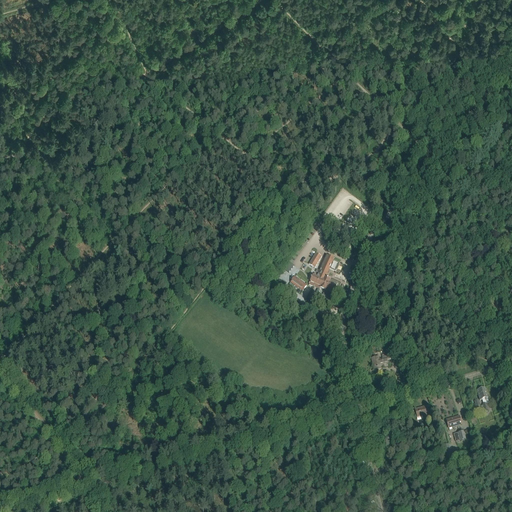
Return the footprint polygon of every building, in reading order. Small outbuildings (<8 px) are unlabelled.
[(316,254),(309,265),(315,268),(322,257),(316,254)] [(337,284),(325,278),(329,269),(335,272),(339,264),(333,261),(334,259),(327,256),(325,260),(318,275),(314,274),(309,285),(320,290),(321,288),(322,289),(323,290),(328,292),(327,293),(329,294),(330,293),(333,294),(335,290),(336,290),(337,289),(335,288),(337,284)] [(294,266),(291,263),(285,270),(289,273),(294,266)] [(307,286),(295,277),(291,282),(303,291),(307,286)] [(381,369),(380,364),(387,362),(387,359),(392,358),(390,353),(382,355),(383,359),(379,360),(379,357),(371,359),(374,371),(381,369)] [(485,389),(477,391),(480,401),(483,400),(483,402),(484,404),(483,405),(484,410),(488,409),(487,404),(489,403),(488,398),(485,389)] [(427,406),(415,410),(417,417),(423,415),(424,419),(428,418),(426,414),(429,414),(427,406)] [(458,417),(446,420),(449,429),(455,427),(455,426),(457,426),(458,426),(462,425),(461,421),(459,421),(458,417)] [(465,440),(463,432),(454,434),(456,442),(465,440)] [(413,469),(411,460),(404,462),(404,463),(400,464),(401,467),(400,468),(401,470),(403,469),(404,472),(410,471),(410,469),(413,469)]
